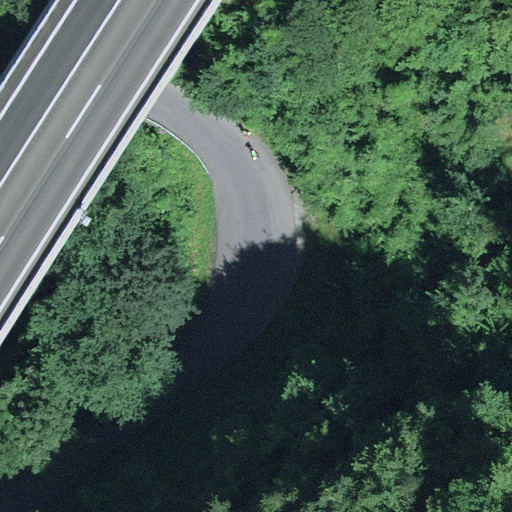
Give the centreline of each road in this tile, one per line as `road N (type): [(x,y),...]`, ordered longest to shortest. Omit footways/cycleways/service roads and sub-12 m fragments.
road 1 (unclassified): [(8,511),(226,328),(255,247),(244,148),(0,54)]
road 2 (trunk): [(0,215),(141,0)]
